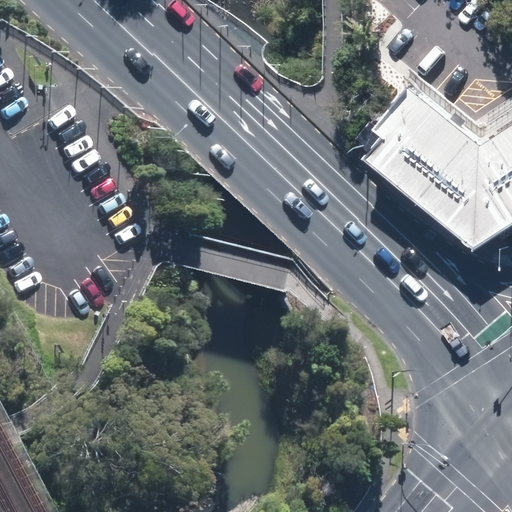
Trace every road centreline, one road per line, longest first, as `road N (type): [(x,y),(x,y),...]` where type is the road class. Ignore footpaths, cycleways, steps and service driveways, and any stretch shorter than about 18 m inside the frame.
road 1 (primary): [(97,0),(336,227)]
road 2 (primary): [(336,227),(452,345),(511,424)]
road 3 (primary): [(336,227),(511,282)]
